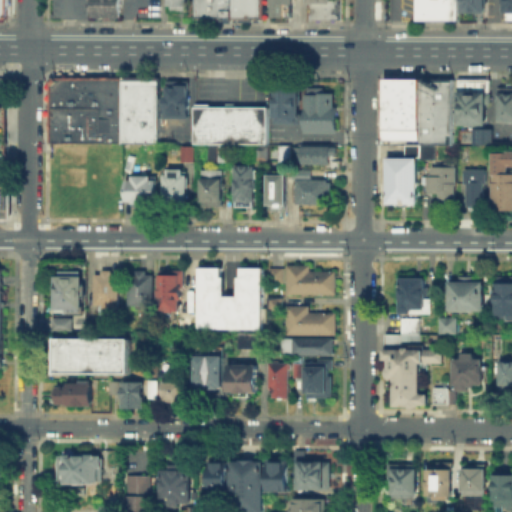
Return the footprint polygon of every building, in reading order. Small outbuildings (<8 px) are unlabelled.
[(120,0),(120,19),(91,19),(91,0),(120,0)] [(171,0),(189,0),(189,11),(171,11),(171,0)] [(198,0),(235,0),(235,19),(198,19),(198,0)] [(237,0),(263,0),(263,18),(237,18),(237,0)] [(272,0),(291,0),(291,19),(272,19),(272,0)] [(310,0),(343,0),(343,20),(310,19),(310,0)] [(415,0),(458,0),(459,20),(415,20),(415,0)] [(461,0),(484,0),(484,11),(461,11),(461,0)] [(502,0),(511,0),(511,18),(504,18),(504,11),(502,11),(502,0)] [(52,78),(161,78),(161,144),(122,144),(52,144),(52,78)] [(378,80),(415,80),(415,141),(378,141),(378,80)] [(417,80),(451,81),(450,146),(416,146),(417,80)] [(454,80),(486,81),(486,94),(454,94),(454,80)] [(275,87),(302,87),(302,124),(275,124),(275,87)] [(165,90),(192,90),(192,143),(165,143),(165,90)] [(493,90),(511,90),(511,123),(494,124),(493,90)] [(307,93),(336,93),(336,109),(341,109),(341,133),(307,133),(307,93)] [(454,94),(486,94),(485,127),(454,126),(454,94)] [(0,104),(4,104),(4,176),(10,176),(10,215),(0,215),(0,104)] [(197,107),(271,108),(270,144),(197,144),(197,107)] [(480,143),(480,131),(496,131),(496,143),(480,143)] [(281,157),(281,145),(293,145),(293,157),(281,157)] [(220,161),(220,146),(232,146),(232,161),(220,161)] [(302,146),(334,146),(334,165),(302,165),(302,146)] [(196,148),(196,162),(184,162),(184,148),(196,148)] [(511,166),(509,166),(509,174),(511,174),(511,209),(496,209),(497,156),(511,156),(511,166)] [(379,158),(415,158),(415,208),(379,208),(379,158)] [(455,161),(455,203),(438,203),(438,192),(426,192),(426,175),(430,175),(430,165),(433,165),(433,161),(455,161)] [(163,170),(167,170),(167,167),(183,167),(183,173),(187,173),(187,203),(163,203),(163,170)] [(235,167),(258,167),(258,210),(235,210),(235,167)] [(294,176),(294,167),(313,167),(313,176),(294,176)] [(487,171),(487,208),(469,208),(469,171),(487,171)] [(203,172),(226,172),(226,202),(203,202),(203,172)] [(126,179),(133,178),(133,175),(149,175),(150,179),(156,178),(156,200),(144,200),(145,202),(132,202),(132,200),(127,200),(126,179)] [(270,175),(290,175),(290,208),(270,208),(270,175)] [(298,180),(328,180),(328,184),(334,184),(334,196),(341,196),(341,208),(298,208),(298,180)] [(285,293),(285,263),(308,264),(308,270),(335,270),(334,293),(285,293)] [(282,267),(282,281),(268,281),(268,267),(282,267)] [(265,297),(265,330),(202,329),(202,269),(226,269),(226,297),(241,297),(241,269),(265,269),(265,297)] [(163,272),(184,272),(184,312),(162,312),(163,272)] [(60,274),(84,274),(84,313),(59,313),(60,274)] [(97,306),(97,275),(120,275),(119,326),(105,326),(105,306),(97,306)] [(130,305),(130,275),(155,275),(155,305),(130,305)] [(501,278),(511,278),(511,319),(500,319),(501,278)] [(404,279),(428,279),(428,301),(432,301),(432,315),(404,315),(404,279)] [(454,279),(484,279),(483,311),(454,310),(454,279)] [(281,296),(281,311),(267,311),(267,296),(281,296)] [(285,334),(285,304),(308,304),(308,310),(334,310),(334,334),(285,334)] [(181,332),(181,318),(195,318),(195,332),(181,332)] [(442,333),(442,318),(460,318),(460,333),(442,333)] [(405,335),(405,320),(422,320),(422,335),(405,335)] [(56,332),(56,321),(74,321),(74,332),(56,332)] [(55,335),(130,335),(130,371),(55,371),(55,335)] [(262,336),(262,349),(241,349),(241,336),(262,336)] [(287,355),(287,341),(334,341),(334,355),(287,355)] [(382,348),(441,348),(441,361),(419,361),(419,392),(427,392),(427,405),(393,405),(393,381),(391,378),(387,378),(385,375),(384,371),(385,368),(387,366),(387,359),(382,359),(382,348)] [(225,350),(225,389),(201,389),(201,350),(225,350)] [(477,354),(477,360),(486,360),(485,386),(457,386),(457,360),(464,360),(464,354),(477,354)] [(159,377),(160,356),(172,356),(172,377),(159,377)] [(511,358),(500,359),(500,385),(511,384),(511,358)] [(311,364),(327,364),(327,361),(333,361),(332,384),(338,384),(338,399),(310,399),(311,364)] [(271,400),(271,364),(289,364),(289,400),(271,400)] [(232,367),(258,367),(258,395),(246,395),(246,400),(231,400),(232,367)] [(108,380),(142,380),(142,407),(121,407),(121,393),(108,393),(108,380)] [(161,400),(181,401),(182,381),(162,380),(161,400)] [(54,386),(67,386),(67,382),(94,382),(94,404),(68,404),(68,399),(54,399),(54,386)] [(433,386),(448,386),(448,403),(433,403),(433,386)] [(104,457),(104,483),(60,483),(60,457),(104,457)] [(234,511),(236,463),(266,463),(266,511),(234,511)] [(272,491),(272,463),(289,464),(289,492),(272,491)] [(301,491),(301,463),(332,463),(332,491),(301,491)] [(433,472),(440,472),(440,464),(454,464),(454,498),(433,498),(433,472)] [(164,469),(175,469),(175,465),(191,465),(191,504),(164,504),(164,469)] [(213,466),(228,466),(228,496),(213,496),(213,466)] [(418,466),(418,498),(394,498),(394,466),(418,466)] [(488,468),(488,495),(468,495),(468,468),(488,468)] [(494,509),(511,508),(511,473),(495,473),(494,509)] [(129,511),(129,478),(153,478),(153,511),(129,511)] [(326,503),(326,511),(298,511),(298,502),(326,503)]
